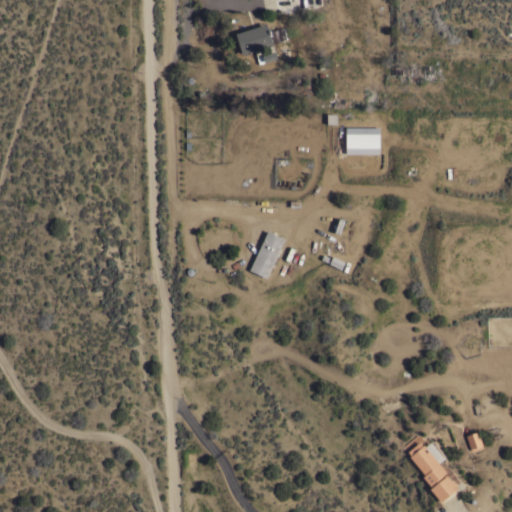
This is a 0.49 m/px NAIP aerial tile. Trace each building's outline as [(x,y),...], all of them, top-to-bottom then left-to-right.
[(321,0),(322,5),(303,7),(303,10),(288,12),(289,20),(277,21),(273,0),(321,0)] [(266,22),(273,44),(272,44),(273,48),(268,50),(267,46),(261,48),(263,54),(274,50),(276,57),(264,61),(262,55),(256,57),(254,50),(242,54),(235,32),(266,22)] [(379,126),(379,153),(345,153),(345,126),(379,126)] [(275,256),(276,257),(276,258),(274,258),(265,277),(248,269),(267,230),(284,238),(275,256)] [(482,444),(481,444),(482,446),(471,450),(470,447),(470,448),(465,435),(477,431),(482,444)] [(446,471),(442,473),(444,475),(446,474),(452,481),(454,480),(457,483),(455,485),(457,487),(441,501),(429,487),(431,486),(422,475),(424,474),(409,455),(410,454),(407,450),(419,441),(422,444),(423,443),(446,471)]
